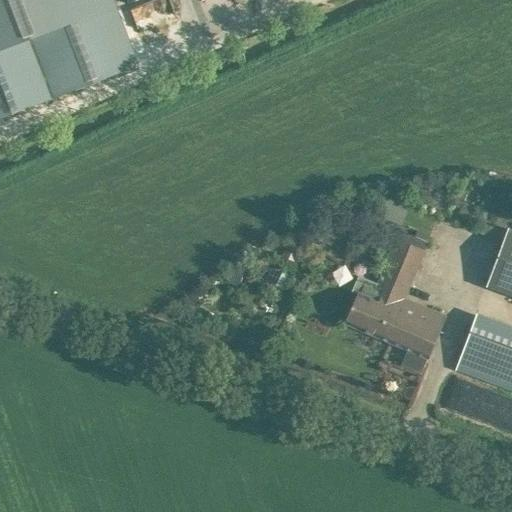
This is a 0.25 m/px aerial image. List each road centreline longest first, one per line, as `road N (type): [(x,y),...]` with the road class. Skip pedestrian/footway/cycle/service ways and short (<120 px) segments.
road 1 (unclassified): [(511,468),(0,289)]
road 2 (track): [(307,0),(0,136)]
